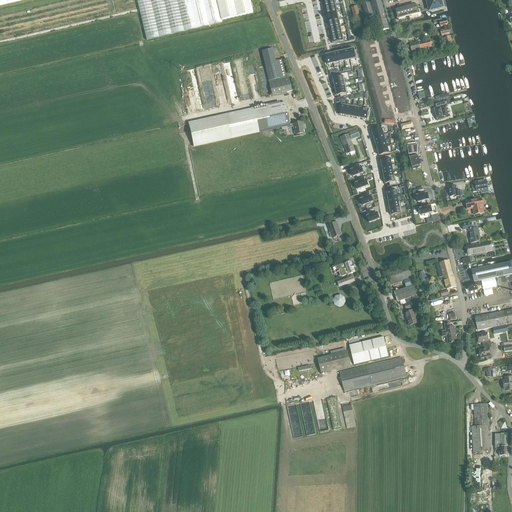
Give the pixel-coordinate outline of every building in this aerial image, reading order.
[(136,0),(146,41),(222,23),(221,21),(253,13),(251,8),(252,8),(253,7),(252,4),(251,3),(250,3),(249,0),(136,0)] [(379,32),(389,29),(380,0),(378,0),(363,4),(367,18),(375,16),(379,32)] [(427,0),(430,9),(441,7),(439,0),(427,0)] [(408,16),(419,13),(417,4),(406,7),(408,16)] [(336,5),(324,8),(325,11),(326,10),(326,12),(325,12),(326,15),(338,12),(336,5)] [(354,18),(360,16),(357,6),(351,8),(354,18)] [(406,7),(394,10),(397,19),(408,16),(406,7)] [(338,12),(326,15),(327,18),(328,20),(327,20),(328,23),(339,20),(338,12)] [(441,27),(448,25),(446,20),(442,21),(442,19),(434,21),(434,24),(440,23),(441,27)] [(339,20),(328,23),(328,25),(329,25),(329,27),(329,30),(341,27),(339,20)] [(341,27),(329,30),(330,32),(331,34),(330,34),(331,37),(343,34),(341,27)] [(442,36),(450,35),(448,28),(440,30),(441,32),(437,33),(438,35),(441,34),(442,36)] [(343,34),(331,37),(331,39),(332,39),(332,41),(332,43),(340,42),(340,43),(344,42),(343,34)] [(444,39),(446,46),(453,45),(451,37),(449,37),(448,36),(445,36),(445,38),(444,39)] [(433,47),(433,45),(432,40),(425,41),(427,49),(432,47),(433,47)] [(421,50),(419,42),(419,41),(410,43),(412,52),(421,50)] [(262,51),(269,81),(280,78),(276,61),(273,49),(262,51)] [(337,53),(331,54),(333,63),(333,64),(334,65),(340,64),(339,62),(337,53)] [(276,61),(280,78),(285,77),(281,60),(276,61)] [(335,78),(333,78),(334,84),(345,82),(344,76),(342,76),(342,74),(335,75),(335,78)] [(269,81),(272,96),(292,91),(288,77),(285,77),(280,78),(269,81)] [(345,82),(334,84),(336,90),(347,87),(345,82)] [(347,87),(336,90),(337,96),(340,95),(341,98),(348,96),(347,93),(348,93),(347,87)] [(434,109),(437,120),(450,117),(447,105),(446,100),(445,98),(438,100),(435,101),(436,103),(437,108),(434,109)] [(226,115),(188,123),(193,147),(194,147),(193,148),(194,148),(214,143),(232,139),(271,130),(281,128),(281,126),(289,125),(284,103),(280,104),(268,106),(268,108),(226,117),(226,116),(226,115)] [(289,125),(281,126),(281,128),(282,129),(288,128),(293,127),(295,135),(304,133),(301,122),(293,124),(289,125)] [(382,128),(372,131),(379,156),(389,153),(382,128)] [(360,135),(358,129),(349,133),(351,139),(360,135)] [(341,137),(348,154),(355,151),(349,135),(341,137)] [(418,145),(407,146),(409,154),(417,153),(418,145)] [(385,160),(381,161),(382,166),(392,165),(391,159),(392,159),(391,155),(384,156),(385,160)] [(413,170),(421,167),(417,155),(410,158),(413,170)] [(352,170),(351,170),(353,177),(364,173),(360,164),(352,167),(353,170),(352,170)] [(394,176),(384,178),(385,184),(389,183),(390,186),(397,185),(395,175),(394,176)] [(357,183),(356,183),(358,190),(369,186),(365,177),(357,180),(358,182),(357,183)] [(478,192),(487,190),(486,181),(476,182),(476,185),(472,185),(474,192),(478,192)] [(456,186),(448,187),(450,197),(455,196),(455,197),(458,197),(458,200),(462,199),(461,195),(460,190),(457,191),(456,186)] [(391,191),(387,192),(388,198),(398,196),(397,191),(398,191),(397,187),(390,188),(391,191)] [(419,195),(417,196),(418,202),(429,200),(428,193),(426,193),(425,194),(424,190),(424,189),(417,191),(419,195)] [(362,199),(361,199),(363,206),(367,204),(367,205),(370,204),(370,203),(374,202),(370,193),(362,196),(363,199),(362,199)] [(482,198),(466,202),(467,209),(473,208),(474,215),(479,214),(480,214),(482,214),(483,213),(484,213),(483,205),(482,198)] [(428,205),(419,207),(422,215),(433,213),(431,206),(429,207),(428,205)] [(368,216),(367,216),(369,223),(380,219),(378,212),(376,213),(374,209),(368,211),(368,212),(369,216),(368,216)] [(332,238),(341,235),(337,222),(328,225),(332,238)] [(464,230),(468,229),(471,245),(481,243),(478,227),(474,228),(473,227),(472,228),(471,223),(463,225),(464,230)] [(492,251),(491,242),(481,243),(471,245),(467,246),(468,255),(474,254),(483,252),(487,252),(492,251)] [(440,263),(443,276),(453,273),(449,260),(440,263)] [(348,284),(355,281),(353,277),(349,278),(348,274),(352,273),(352,274),(353,273),(355,272),(354,268),(354,267),(353,267),(353,266),(353,265),(351,261),(336,267),(338,271),(337,272),(339,272),(341,277),(347,275),(348,279),(347,279),(348,284)] [(474,282),(511,274),(511,267),(511,262),(472,270),(474,282)] [(404,281),(410,279),(413,278),(408,264),(387,271),(387,269),(383,271),(385,276),(388,275),(392,285),(404,281)] [(443,276),(447,289),(456,287),(453,273),(443,276)] [(481,282),(468,285),(469,292),(478,290),(477,287),(481,286),(481,282)] [(412,297),(417,296),(413,285),(412,286),(407,288),(395,292),(398,302),(400,301),(405,300),(412,297)] [(340,295),(336,296),(333,300),(335,304),(339,307),(343,306),(345,302),(344,297),(340,295)] [(410,326),(418,323),(414,310),(410,311),(409,308),(413,307),(411,303),(405,305),(407,312),(405,313),(410,326)] [(511,305),(474,313),(475,317),(477,327),(478,331),(511,323),(511,305)] [(448,343),(457,342),(454,326),(451,326),(450,323),(445,324),(446,331),(442,331),(443,337),(447,336),(448,343)] [(507,325),(493,328),(494,335),(502,333),(508,332),(507,325)] [(482,342),(483,346),(491,344),(490,340),(489,340),(487,333),(477,335),(479,343),(482,342)] [(384,337),(350,346),(354,365),(389,357),(384,337)] [(492,348),(491,344),(483,346),(484,349),(480,350),(481,358),(491,356),(490,348),(492,348)] [(321,373),(351,366),(347,351),(318,358),(321,373)] [(345,392),(407,377),(402,357),(340,372),(345,392)] [(489,425),(488,404),(474,405),(475,427),(472,427),(473,452),(491,451),(489,425)] [(499,434),(495,434),(495,448),(501,448),(501,451),(500,451),(499,452),(499,455),(500,456),(501,456),(508,455),(508,451),(507,434),(501,434),(499,434)]
